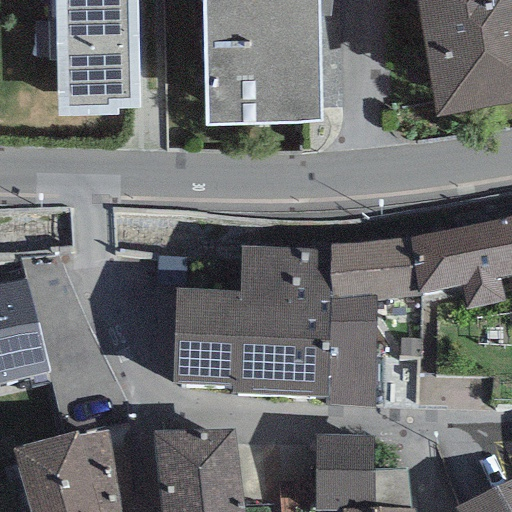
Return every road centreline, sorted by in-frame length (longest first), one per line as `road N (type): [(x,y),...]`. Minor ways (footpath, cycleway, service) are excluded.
road 1 (residential): [(511,431),(170,419),(104,312),(92,262),(90,177)]
road 2 (residential): [(511,155),(302,180),(90,177)]
